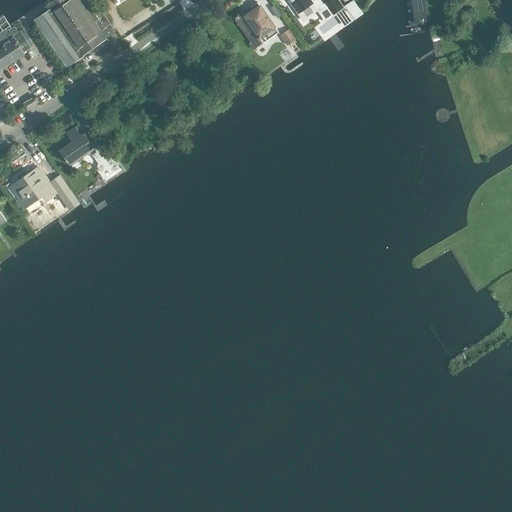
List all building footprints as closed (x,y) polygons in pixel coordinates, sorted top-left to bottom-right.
[(40,20),(41,23),(70,64),(78,58),(79,57),(80,57),(116,32),(93,0),(56,0),(45,8),(49,14),(48,15),(48,14),(40,20)] [(288,0),(299,14),(313,3),(310,0),(288,0)] [(354,0),(353,0),(345,6),(356,19),(364,13),(364,12),(354,0)] [(411,0),(414,29),(426,28),(423,0),(411,0)] [(264,43),(279,33),(258,2),(235,18),(252,43),(260,38),(264,43)] [(356,19),(345,6),(343,7),(337,12),(347,26),(356,19)] [(13,60),(24,53),(31,48),(32,43),(24,29),(20,31),(19,32),(15,27),(10,30),(11,32),(9,33),(6,30),(0,33),(0,67),(13,59),(13,60)] [(280,36),(287,46),(296,39),(289,30),(280,36)] [(110,175),(119,169),(108,154),(102,158),(85,134),(60,151),(70,165),(86,154),(87,155),(92,156),(93,156),(99,165),(98,165),(98,167),(101,172),(103,173),(107,170),(110,175)] [(19,183),(13,187),(15,189),(14,189),(22,200),(25,204),(27,208),(28,207),(27,206),(33,202),(35,201),(34,201),(42,196),(45,199),(52,194),(53,193),(55,195),(57,194),(58,193),(64,202),(66,200),(71,208),(73,207),(74,209),(74,208),(79,205),(74,197),(60,175),(59,176),(60,177),(52,182),(51,182),(50,181),(49,181),(48,178),(46,175),(45,175),(40,168),(35,172),(34,171),(30,174),(31,175),(29,176),(25,171),(16,177),(20,182),(19,182),(19,183)]
